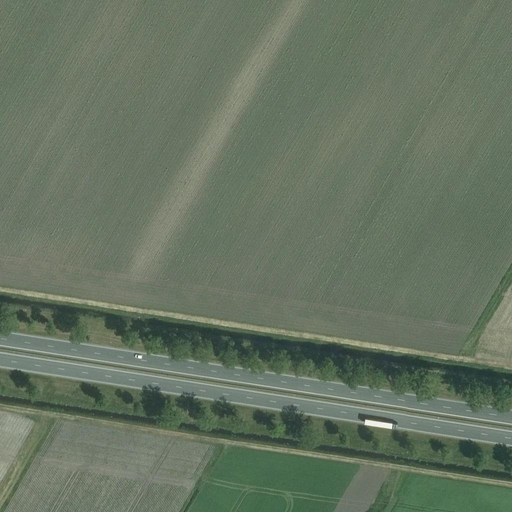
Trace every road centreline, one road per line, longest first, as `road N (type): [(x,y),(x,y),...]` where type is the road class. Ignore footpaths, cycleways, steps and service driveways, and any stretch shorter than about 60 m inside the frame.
road 1 (trunk): [(511,416),(0,338)]
road 2 (trunk): [(0,360),(511,437)]
